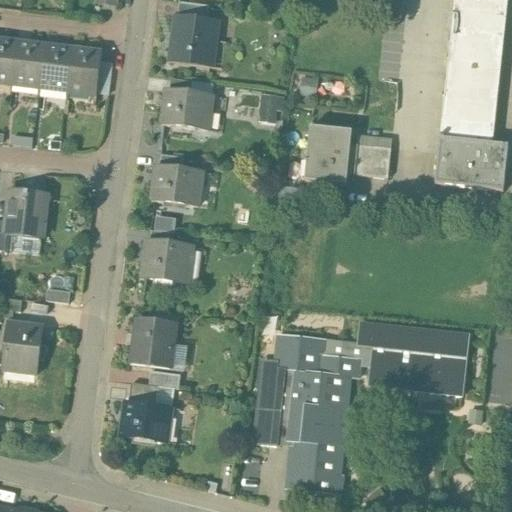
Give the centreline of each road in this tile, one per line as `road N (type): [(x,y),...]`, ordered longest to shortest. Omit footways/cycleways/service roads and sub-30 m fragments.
road 1 (residential): [(117,169),(79,488)]
road 2 (residential): [(136,34),(0,20)]
road 3 (residential): [(136,34),(117,169)]
